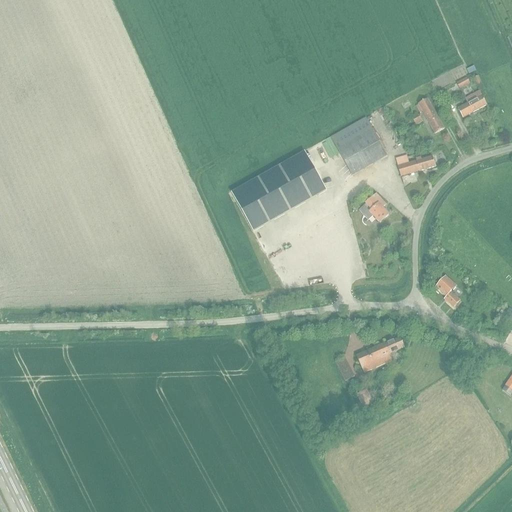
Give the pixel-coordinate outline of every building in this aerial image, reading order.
[(458,89),(469,84),(466,78),(455,83),(458,89)] [(463,118),(486,105),(479,91),(464,99),(466,103),(457,108),(463,118)] [(434,134),(443,129),(426,99),(418,104),(418,105),(415,107),(419,113),(422,112),(434,134)] [(330,138),(352,176),(387,156),(365,118),(330,138)] [(305,152),(231,193),(253,232),(326,191),(305,152)] [(395,159),(401,177),(435,167),(432,156),(421,160),(420,157),(416,159),(416,161),(407,164),(405,156),(395,159)] [(368,221),(373,216),(380,223),(389,215),(382,208),(386,205),(376,194),(358,210),(368,221)] [(452,308),(459,301),(450,292),(456,287),(445,277),(435,288),(445,297),(443,299),(452,308)] [(387,356),(403,349),(399,339),(383,346),(382,344),(354,357),(362,374),(390,362),(387,356)] [(334,362),(345,382),(354,377),(344,357),(334,362)] [(355,394),(363,408),(373,403),(366,389),(355,394)]
